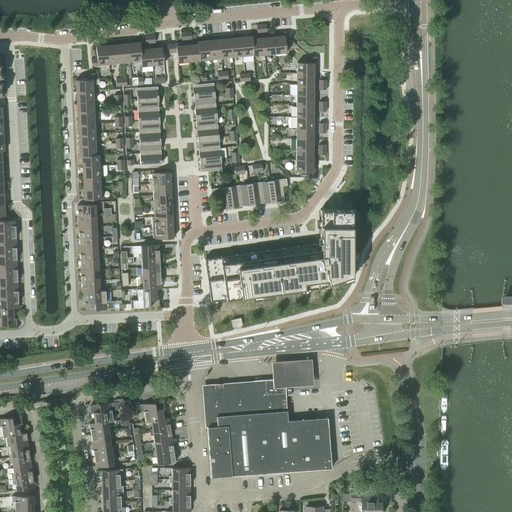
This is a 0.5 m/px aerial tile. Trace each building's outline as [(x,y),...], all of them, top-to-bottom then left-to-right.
[(290,32),(273,34),(275,53),(286,52),(285,40),(291,39),(290,32)] [(275,53),(273,34),(262,35),(264,54),(275,53)] [(264,54),(262,35),(251,36),(253,55),(264,54)] [(253,55),(251,36),(241,37),(242,56),(253,55)] [(242,56),(241,37),(230,38),(232,57),(242,56)] [(232,57),(230,38),(219,39),(221,58),(232,57)] [(221,58),(219,39),(208,40),(210,59),(221,58)] [(210,59),(208,40),(197,41),(199,60),(210,59)] [(141,61),(140,46),(140,41),(128,42),(130,62),(140,61),(141,61)] [(199,60),(197,41),(186,42),(188,62),(199,60)] [(130,62),(128,42),(117,43),(119,63),(130,62)] [(188,62),(186,42),(175,43),(176,45),(177,63),(188,62)] [(119,63),(117,43),(106,45),(108,64),(119,63)] [(161,44),(151,45),(152,64),(163,63),(161,44)] [(108,64),(106,45),(96,46),(97,58),(91,59),(91,65),(108,64)] [(152,64),(151,45),(140,46),(141,61),(140,61),(141,66),(152,64)] [(296,62),(296,73),(316,73),(316,56),(309,56),(309,62),(296,62)] [(75,79),(76,90),(95,89),(94,72),(87,73),(87,78),(75,79)] [(315,84),(316,73),(296,73),(296,84),(315,84)] [(192,84),(193,95),(214,93),(213,82),(192,84)] [(315,95),(315,84),(296,84),(296,95),(315,95)] [(136,87),(137,98),(158,97),(157,86),(136,87)] [(95,100),(95,89),(76,90),(76,101),(95,100)] [(215,104),(214,93),(193,95),(194,106),(215,104)] [(315,106),(315,95),(296,95),(296,106),(315,106)] [(158,108),(158,97),(137,98),(137,109),(158,108)] [(96,111),(95,100),(76,101),(77,112),(96,111)] [(216,115),(215,104),(194,106),(195,117),(216,115)] [(315,117),(315,106),(296,106),(296,117),(315,117)] [(159,119),(158,108),(137,109),(138,120),(159,119)] [(97,121),(96,111),(77,112),(77,123),(97,121)] [(217,126),(216,115),(195,117),(196,128),(217,126)] [(295,127),(295,117),(287,117),(287,127),(295,127)] [(315,128),(315,117),(296,117),(295,127),(315,128)] [(159,129),(159,119),(138,120),(138,131),(159,129)] [(97,132),(97,121),(77,123),(78,133),(97,132)] [(218,137),(217,126),(196,128),(197,139),(218,137)] [(315,139),(315,128),(295,127),(295,138),(315,139)] [(160,140),(159,129),(138,131),(139,141),(160,140)] [(98,143),(97,132),(78,133),(78,144),(98,143)] [(219,148),(218,137),(197,139),(198,150),(219,148)] [(315,149),(315,139),(295,138),(295,149),(315,149)] [(160,151),(160,140),(139,141),(139,152),(160,151)] [(98,154),(98,143),(78,144),(79,156),(81,156),(81,155),(98,154)] [(220,159),(219,148),(198,150),(199,161),(220,159)] [(314,160),(315,149),(295,149),(295,160),(314,160)] [(161,163),(160,151),(139,152),(140,164),(161,163)] [(101,154),(98,154),(81,155),(81,156),(82,166),(101,165),(101,154)] [(221,169),(220,159),(199,161),(200,171),(221,169)] [(314,177),(314,160),(295,160),(295,171),(308,171),(307,177),(314,177)] [(102,176),(101,165),(82,166),(82,177),(102,176)] [(149,178),(150,184),(171,183),(170,171),(152,172),(152,178),(149,178)] [(102,187),(102,176),(82,177),(83,188),(102,187)] [(285,178),(270,180),(273,201),(283,200),(281,186),(286,185),(285,178)] [(273,201),(270,180),(259,182),(262,203),(273,201)] [(262,203),(259,182),(248,183),(251,204),(262,203)] [(171,194),(171,183),(150,184),(150,189),(153,188),(153,194),(171,194)] [(251,204),(248,183),(237,185),(240,206),(251,204)] [(240,206),(237,185),(226,186),(229,207),(240,206)] [(229,207),(226,186),(210,189),(211,196),(216,195),(218,209),(229,207)] [(103,197),(102,187),(83,188),(83,199),(103,197)] [(172,205),(171,194),(153,194),(153,199),(150,199),(151,206),(172,205)] [(77,204),(78,216),(98,215),(98,209),(95,209),(95,203),(77,204)] [(172,215),(172,205),(151,206),(151,210),(154,210),(154,216),(172,215)] [(320,242),(204,258),(210,300),(320,285),(352,274),(352,209),(320,209),(320,242)] [(99,220),(98,215),(78,216),(78,227),(96,226),(96,220),(99,220)] [(152,227),(172,226),(172,215),(154,216),(151,216),(152,227)] [(0,231),(15,231),(15,220),(0,220),(0,231)] [(97,231),(96,226),(78,227),(79,237),(99,236),(99,231),(97,231)] [(152,238),(173,237),(172,226),(152,227),(152,238)] [(0,242),(16,242),(15,231),(0,231),(0,242)] [(99,241),(99,236),(79,237),(79,248),(97,247),(97,242),(99,241)] [(0,253),(16,252),(16,242),(0,242),(0,253)] [(138,253),(138,256),(159,255),(158,244),(140,244),(140,245),(141,253),(138,253)] [(140,245),(133,246),(133,256),(138,256),(138,253),(141,253),(140,245)] [(98,253),(97,247),(79,248),(80,259),(100,258),(100,253),(98,253)] [(0,263),(17,263),(16,252),(0,253),(0,263)] [(159,267),(159,255),(138,256),(138,259),(141,259),(141,268),(159,267)] [(100,263),(100,258),(80,259),(80,270),(98,269),(98,264),(100,263)] [(0,274),(17,274),(17,263),(0,263),(0,274)] [(160,276),(159,267),(141,268),(142,274),(139,274),(139,278),(160,276)] [(99,275),(98,269),(80,270),(81,281),(101,280),(101,275),(99,275)] [(0,285),(17,285),(17,274),(0,274),(0,285)] [(160,288),(160,276),(139,278),(139,281),(142,281),(142,288),(143,288),(155,288),(160,288)] [(102,285),(101,280),(81,281),(81,292),(87,292),(87,291),(99,291),(99,290),(99,285),(102,285)] [(0,296),(18,296),(17,285),(0,285),(0,296)] [(156,298),(155,288),(143,288),(142,288),(137,288),(137,298),(130,299),(130,307),(158,305),(158,298),(156,298)] [(105,289),(99,290),(99,291),(87,291),(87,292),(87,301),(84,301),(85,309),(113,308),(113,300),(106,300),(105,289)] [(511,294),(502,295),(502,304),(511,303),(511,294)] [(18,307),(18,296),(0,296),(0,306),(0,307),(13,307),(18,307)] [(270,303),(258,306),(262,323),(274,320),(270,303)] [(13,317),(13,307),(0,307),(0,306),(0,325),(16,325),(16,317),(13,317)] [(240,318),(231,320),(232,327),(242,325),(240,318)] [(272,387),(313,384),(311,369),(311,359),(270,362),(271,372),(272,387)] [(331,467),(329,448),(328,424),(327,416),(287,420),(284,380),(203,386),(211,477),(331,467)] [(93,412),(94,422),(95,423),(107,421),(113,421),(111,410),(118,409),(117,401),(89,405),(91,413),(93,412)] [(145,422),(151,421),(163,419),(163,418),(162,409),(164,408),(163,401),(135,405),(136,412),(143,411),(145,422)] [(2,436),(6,436),(5,435),(21,433),(19,423),(22,423),(21,415),(0,418),(0,425),(1,426),(2,436)] [(168,417),(163,418),(163,419),(151,421),(152,428),(149,429),(149,432),(170,429),(168,417)] [(108,426),(107,421),(95,423),(94,422),(89,423),(91,434),(111,431),(110,426),(108,426)] [(172,439),(170,429),(149,432),(150,435),(153,435),(154,442),(172,439)] [(112,436),(111,431),(91,434),(92,445),(110,442),(109,437),(112,436)] [(26,432),(21,433),(5,435),(6,436),(7,446),(10,445),(28,443),(26,432)] [(173,450),(172,439),(154,442),(155,450),(152,450),(153,453),(173,450)] [(111,447),(110,442),(92,445),(94,455),(114,452),(114,447),(111,447)] [(29,454),(28,443),(10,445),(11,451),(8,451),(8,456),(29,454)] [(175,461),(173,450),(153,453),(153,456),(156,456),(157,464),(175,461)] [(115,457),(114,452),(94,455),(95,466),(113,464),(112,458),(115,457)] [(31,464),(29,454),(8,456),(9,462),(12,462),(13,467),(31,464)] [(11,478),(32,475),(31,464),(13,467),(14,472),(11,473),(11,478)] [(169,475),(169,479),(189,478),(189,467),(172,467),(172,475),(169,475)] [(101,469),(101,481),(119,480),(119,474),(122,474),(122,468),(101,469)] [(34,486),(32,475),(11,478),(12,483),(15,483),(16,489),(34,486)] [(189,489),(189,478),(169,479),(169,482),(171,482),(171,489),(176,489),(189,489)] [(120,485),(119,480),(101,481),(101,492),(123,491),(123,485),(120,485)] [(189,500),(189,489),(176,489),(171,489),(171,497),(168,497),(168,500),(176,500),(189,500)] [(123,496),(123,491),(101,492),(102,502),(120,502),(120,496),(123,496)] [(377,494),(351,493),(351,501),(361,501),(360,511),(380,511),(381,501),(377,501),(377,494)] [(15,501),(15,507),(33,506),(33,494),(11,495),(12,501),(15,501)] [(189,511),(189,500),(176,500),(168,500),(169,503),(171,503),(171,510),(171,511),(176,511),(184,511),(189,511)] [(121,507),(120,502),(102,502),(102,511),(123,511),(123,507),(121,507)]
